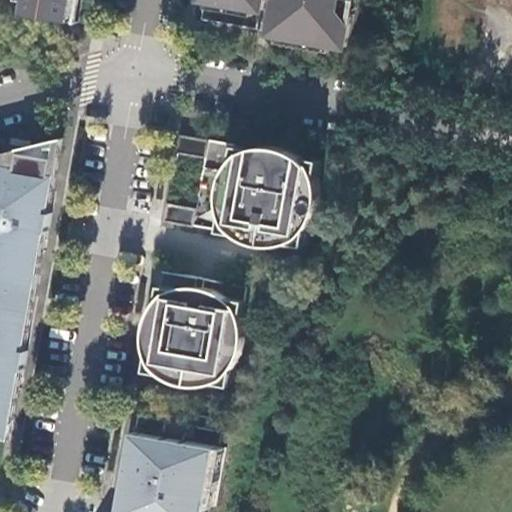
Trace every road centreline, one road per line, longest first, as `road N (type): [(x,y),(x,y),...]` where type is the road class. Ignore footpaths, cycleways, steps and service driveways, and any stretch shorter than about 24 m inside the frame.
road 1 (residential): [(138,65),(64,511)]
road 2 (tertiary): [(138,65),(511,131)]
road 3 (tertiary): [(0,90),(138,65)]
